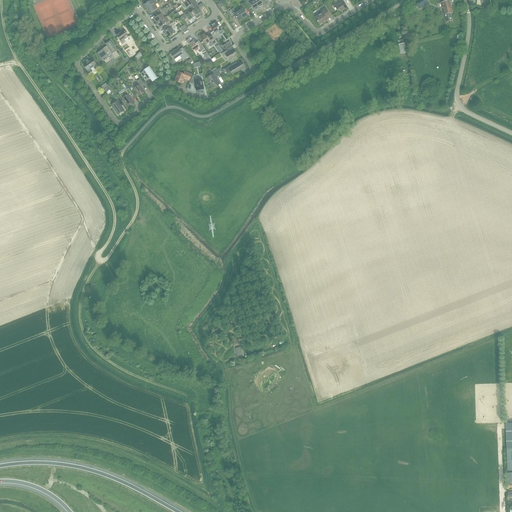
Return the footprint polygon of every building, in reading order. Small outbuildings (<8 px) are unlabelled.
[(147,9),(155,4),(157,2),(155,0),(145,0),(147,3),(144,4),(147,9)] [(187,0),(183,3),(181,4),(183,7),(184,7),(184,8),(185,8),(185,7),(186,7),(187,8),(189,6),(190,9),(197,4),(194,0),(193,0),(192,0),(187,0)] [(255,11),(259,9),(254,1),(251,2),(250,0),(249,0),(245,2),(249,9),(252,7),(255,11)] [(254,0),(254,1),(259,9),(264,6),(260,0),(254,0)] [(418,9),(429,4),(426,0),(416,5),(418,9)] [(339,13),(347,7),(343,1),(335,6),(339,13)] [(452,12),(449,1),(441,2),(446,22),(452,21),(450,13),(452,12)] [(241,10),(238,11),(243,19),(248,16),(244,10),(247,8),(243,2),(240,4),(242,7),(240,8),(241,10)] [(155,4),(147,9),(150,13),(153,12),(155,14),(161,10),(159,7),(158,8),(155,4)] [(200,9),(197,4),(190,9),(192,11),(190,13),(193,17),(195,16),(197,19),(200,16),(198,14),(201,12),(199,9),(200,9)] [(238,21),(243,19),(238,11),(236,13),(233,8),(229,11),(232,17),(235,16),(238,21)] [(326,18),(330,15),(325,8),(321,11),(322,13),(315,18),(320,25),(327,20),(326,18)] [(154,18),(157,23),(164,18),(161,13),(163,12),(161,10),(155,14),(156,17),(154,18)] [(187,25),(190,23),(184,15),(181,17),(187,25)] [(164,28),(171,24),(166,17),(164,18),(157,23),(160,27),(163,26),(164,28)] [(171,24),(164,28),(166,31),(163,32),(167,37),(175,32),(173,29),(175,28),(174,25),(175,24),(173,22),(171,24)] [(218,32),(221,30),(216,22),(210,26),(214,31),(211,33),(215,39),(220,35),(218,32)] [(124,40),(129,37),(123,28),(120,30),(120,31),(115,34),(118,38),(122,44),(126,42),(124,40)] [(202,35),(200,36),(206,45),(209,43),(211,46),(216,43),(211,36),(208,38),(205,32),(202,34),(202,35)] [(114,46),(110,40),(105,44),(107,47),(104,50),(103,49),(96,53),(102,62),(104,61),(106,63),(109,61),(104,53),(109,50),(115,59),(119,56),(116,51),(113,47),(114,46)] [(191,42),(189,44),(195,53),(198,50),(199,52),(204,49),(200,44),(197,46),(194,40),(191,42)] [(188,45),(185,48),(190,55),(193,53),(188,45)] [(170,54),(174,60),(180,56),(183,61),(189,57),(182,48),(180,50),(179,48),(170,54)] [(229,60),(237,55),(234,49),(228,53),(227,50),(221,54),(224,58),(226,57),(229,60)] [(95,69),(98,67),(92,58),(89,61),(87,63),(86,62),(83,65),(89,73),(92,71),(91,70),(94,68),(95,69)] [(232,75),(245,67),(241,61),(237,64),(236,62),(224,69),(227,74),(230,72),(232,75)] [(152,82),(157,78),(149,66),(144,70),(145,71),(140,73),(145,81),(150,78),(152,82)] [(212,88),(220,83),(216,77),(219,75),(215,69),(212,71),(214,74),(206,78),(212,88)] [(189,81),(192,74),(184,71),(183,74),(178,71),(174,81),(182,84),(184,79),(189,81)] [(196,91),(204,89),(201,79),(194,80),(193,75),(193,76),(190,82),(195,84),(196,91)] [(143,85),(140,79),(137,81),(139,84),(134,88),(139,95),(145,92),(141,86),(143,85)] [(128,107),(134,102),(131,97),(133,95),(128,88),(123,92),(119,95),(122,98),(128,107)] [(111,105),(116,112),(118,115),(124,110),(118,101),(111,105)]
